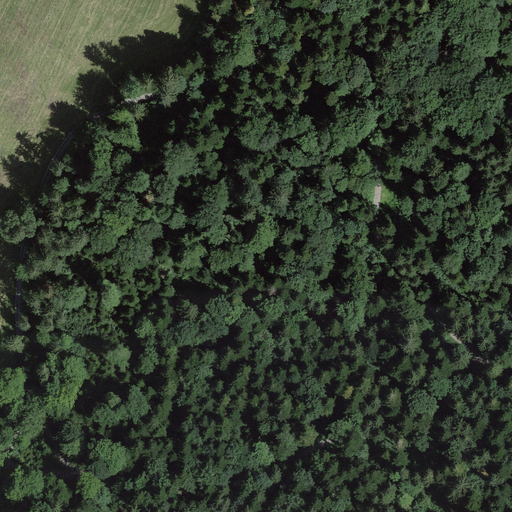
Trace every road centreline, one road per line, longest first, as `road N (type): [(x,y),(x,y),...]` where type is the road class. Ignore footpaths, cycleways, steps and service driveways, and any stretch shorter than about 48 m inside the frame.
road 1 (track): [(280,0),(261,31),(220,64),(105,105),(64,150),(35,217),(22,280),(20,395),(0,444)]
road 2 (track): [(462,386),(461,340),(371,242),(369,51),(341,0)]
road 3 (track): [(511,378),(364,416),(236,502),(238,511)]
road 4 (track): [(236,502),(105,476),(0,472)]
road 5 (track): [(105,476),(21,378)]
